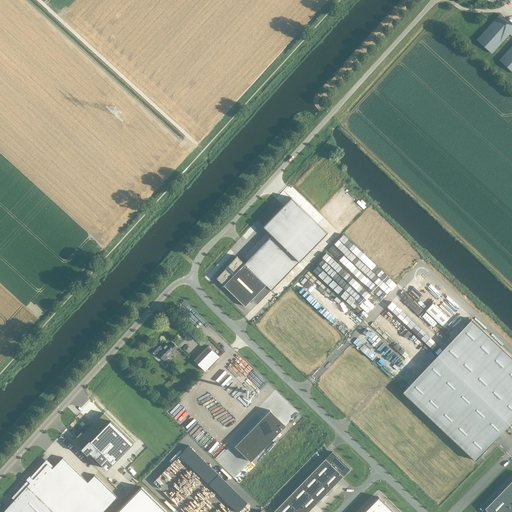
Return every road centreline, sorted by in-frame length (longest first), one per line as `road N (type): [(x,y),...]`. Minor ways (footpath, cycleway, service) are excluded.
road 1 (unclassified): [(194,278),(202,253),(435,0)]
road 2 (unclassified): [(0,474),(170,287),(194,278)]
road 3 (unclassified): [(194,278),(200,293),(379,471)]
